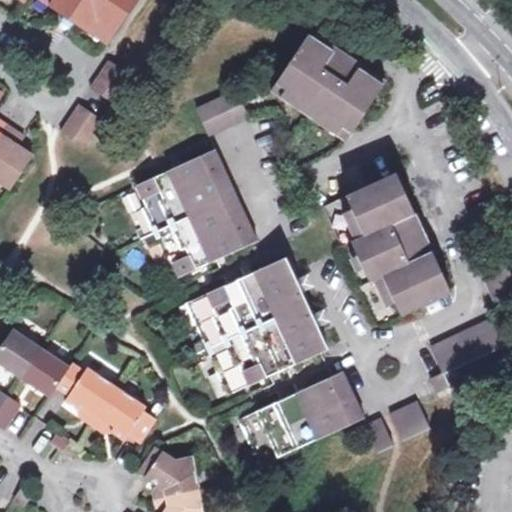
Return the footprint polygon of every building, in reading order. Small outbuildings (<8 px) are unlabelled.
[(53,0),(50,5),(91,32),(95,25),(112,37),(137,0),(53,0)] [(108,43),(112,37),(95,25),(91,32),(108,43)] [(333,121),(352,133),(388,80),(362,63),(367,56),(343,40),(338,47),(312,30),(276,83),(294,95),(291,100),(299,105),(302,100),(326,116),(323,121),(330,125),(333,121)] [(133,77),(108,60),(90,87),(115,104),(133,77)] [(294,95),(276,83),(271,91),(289,102),(291,100),(294,95)] [(211,136),(250,117),(238,91),(198,108),(211,136)] [(87,147),(103,121),(78,105),(62,131),(87,147)] [(0,180),(11,188),(34,155),(19,145),(11,139),(17,131),(0,119),(0,180)] [(347,140),(352,133),(333,121),(330,125),(329,128),(347,140)] [(25,136),(17,131),(11,139),(19,145),(25,136)] [(148,206),(143,208),(165,257),(170,255),(181,275),(258,240),(216,149),(139,186),(148,206)] [(453,292),(433,251),(427,254),(410,218),(416,215),(396,173),(347,197),(353,209),(365,235),(355,240),(351,242),(358,255),(365,269),(371,283),(374,282),(385,276),(397,302),(404,315),(453,292)] [(482,237),(505,226),(493,198),(469,209),(482,237)] [(365,235),(353,209),(342,214),(355,240),(365,235)] [(433,251),(416,215),(410,218),(427,254),(433,251)] [(365,269),(358,255),(351,259),(357,273),(365,269)] [(287,257),(280,261),(290,283),(295,280),(298,279),(287,257)] [(498,301),(511,294),(511,275),(505,260),(483,270),(498,301)] [(290,283),(280,261),(187,303),(229,394),(322,352),(312,330),(317,328),(295,280),(290,283)] [(308,274),(298,279),(303,291),(313,287),(308,274)] [(385,276),(374,282),(386,307),(397,302),(385,276)] [(314,315),(319,326),(330,321),(324,310),(314,315)] [(444,371),(445,373),(509,344),(497,316),(432,346),(444,371)] [(330,349),(319,326),(317,328),(312,330),(322,352),(330,349)] [(98,380),(84,371),(73,364),(70,368),(14,331),(0,352),(0,364),(50,398),(56,388),(68,396),(64,402),(79,411),(95,422),(111,432),(124,440),(128,435),(141,443),(157,420),(144,411),(130,401),(132,397),(101,376),(98,380)] [(87,367),(84,371),(98,380),(101,376),(87,367)] [(262,464),(366,417),(344,371),(240,419),(262,464)] [(445,373),(444,371),(431,378),(438,392),(451,385),(445,373)] [(0,425),(6,430),(20,408),(21,407),(0,393),(0,425)] [(147,407),(132,397),(130,401),(144,411),(147,407)] [(432,429),(418,401),(392,414),(405,441),(432,429)] [(95,422),(79,411),(78,418),(103,434),(111,432),(95,422)] [(382,452),(396,446),(382,417),(369,424),(382,452)] [(62,451),(70,440),(60,433),(52,444),(62,451)] [(197,511),(197,510),(203,508),(196,475),(190,476),(187,458),(177,460),(155,446),(137,472),(156,485),(159,499),(161,511),(197,511)] [(193,456),(187,458),(190,476),(196,475),(193,456)] [(155,511),(156,511),(161,511),(159,499),(156,485),(151,492),(155,511)] [(27,507),(34,496),(22,487),(15,499),(27,507)]
